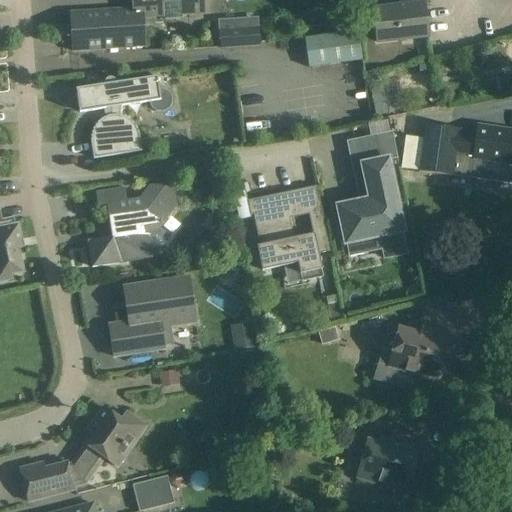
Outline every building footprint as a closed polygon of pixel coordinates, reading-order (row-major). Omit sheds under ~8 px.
[(72,38),(73,52),(144,47),(142,18),(203,14),(202,0),(132,0),(132,2),(129,2),(129,3),(132,3),(133,9),(70,13),(71,27),(67,28),(67,38),(72,38)] [(377,43),(428,37),(424,3),(422,3),(421,0),(399,0),(397,4),(371,7),(373,23),(375,23),(377,43)] [(259,27),(219,30),(220,49),(261,46),(259,27)] [(358,31),(304,39),(309,68),(362,60),(358,31)] [(96,87),(76,89),(79,113),(104,110),(111,109),(112,115),(110,116),(108,117),(106,117),(104,118),(102,120),(99,121),(97,123),(96,125),(94,128),(93,130),(92,132),(91,135),(91,138),(91,141),(91,143),(91,146),(94,159),(117,156),(142,152),(140,140),(138,132),(137,129),(136,127),(133,124),(132,122),(129,120),(124,117),(121,116),(122,107),(149,103),(151,109),(156,112),(162,113),(168,111),(172,106),(172,99),(170,93),(165,90),(160,90),(159,90),(157,77),(116,84),(116,82),(115,81),(114,80),(113,79),(112,78),(110,78),(109,78),(108,79),(106,79),(105,80),(105,81),(104,83),(104,84),(104,85),(96,87)] [(394,113),(388,84),(370,88),(375,116),(394,113)] [(511,164),(511,130),(477,125),(476,134),(460,132),(460,129),(427,125),(420,172),(470,179),(473,159),(511,164)] [(366,199),(335,206),(344,246),(379,239),(384,260),(407,255),(403,234),(407,233),(392,160),(397,158),(392,132),(354,140),(366,199)] [(88,242),(92,268),(151,259),(148,238),(155,237),(177,207),(174,190),(166,184),(149,187),(140,199),(127,201),(125,188),(96,193),(98,207),(107,205),(112,238),(88,242)] [(280,194),(248,201),(250,215),(254,214),(262,270),(299,262),(301,274),(321,269),(318,253),(329,250),(317,187),(296,191),(301,216),(309,214),(313,235),(294,239),(289,218),(285,219),(280,194)] [(0,219),(0,281),(12,279),(11,275),(21,272),(16,249),(21,248),(17,227),(14,228),(12,220),(1,222),(0,219)] [(129,323),(109,326),(114,357),(165,350),(164,348),(173,347),(170,327),(196,323),(189,278),(123,287),(129,323)] [(339,303),(327,306),(330,321),(342,318),(339,303)] [(460,361),(467,335),(421,322),(418,334),(399,329),(398,329),(388,327),(378,365),(436,381),(443,356),(460,361)] [(252,323),(230,326),(234,352),(256,349),(252,323)] [(335,328),(318,333),(322,346),(339,342),(335,328)] [(159,374),(161,388),(180,385),(178,371),(159,374)] [(129,450),(146,427),(126,413),(121,420),(104,408),(87,431),(95,436),(88,446),(86,444),(72,464),(68,465),(67,463),(44,469),(43,463),(20,470),(28,502),(75,490),(75,491),(86,488),(85,484),(86,484),(104,458),(112,464),(124,447),(129,450)] [(430,472),(437,446),(391,434),(387,446),(368,440),(358,479),(406,492),(413,468),(430,472)] [(176,487),(182,486),(186,481),(185,476),(181,473),(172,474),(169,478),(170,485),(176,487)] [(167,477),(132,486),(139,511),(142,511),(174,504),(167,478),(167,477)]
